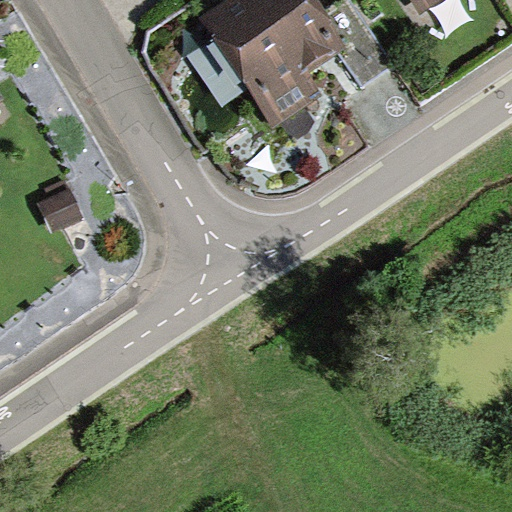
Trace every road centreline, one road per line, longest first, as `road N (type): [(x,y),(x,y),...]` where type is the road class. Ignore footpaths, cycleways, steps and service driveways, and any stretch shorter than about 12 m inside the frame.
road 1 (residential): [(511,94),(434,150),(211,272)]
road 2 (residential): [(65,0),(211,272)]
road 3 (residential): [(211,272),(0,416)]
